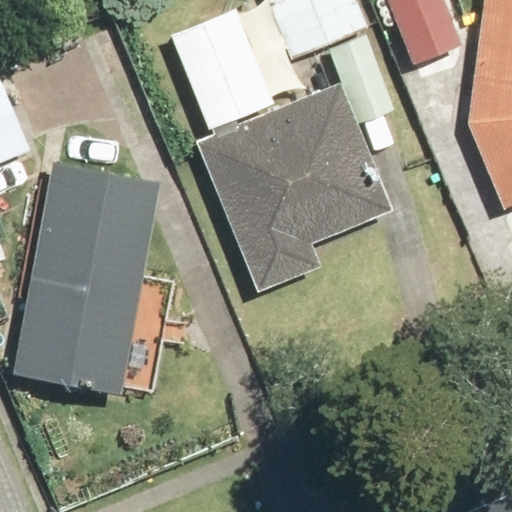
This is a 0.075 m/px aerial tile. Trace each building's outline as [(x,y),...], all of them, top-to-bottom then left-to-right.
[(358,0),(263,0),(287,58),(368,26),(358,0)] [(461,0),(378,0),(402,58),(473,29),(461,0)] [(511,0),(477,0),(459,126),(495,215),(511,207),(511,0)] [(231,8),(168,34),(205,127),(269,102),(231,8)] [(0,72),(0,166),(32,154),(0,72)] [(382,219),(331,89),(187,146),(246,297),(312,271),(304,250),(382,219)] [(115,402),(152,186),(39,167),(2,382),(115,402)]
